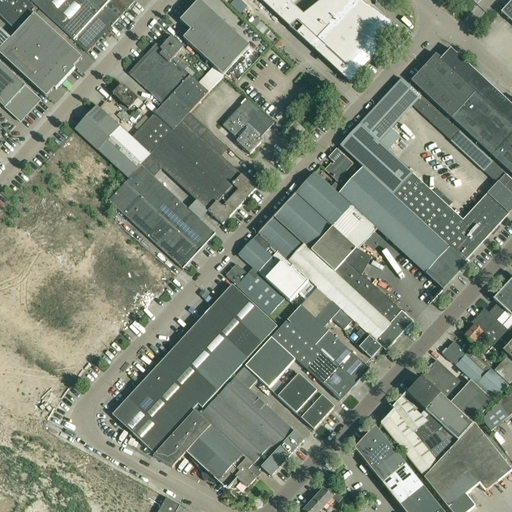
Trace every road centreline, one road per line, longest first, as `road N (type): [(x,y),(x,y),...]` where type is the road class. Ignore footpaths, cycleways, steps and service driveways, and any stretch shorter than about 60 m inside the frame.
road 1 (unclassified): [(222,511),(95,439),(83,410),(441,20)]
road 2 (unclassified): [(269,511),(511,250)]
road 3 (unclassified): [(0,179),(166,0)]
